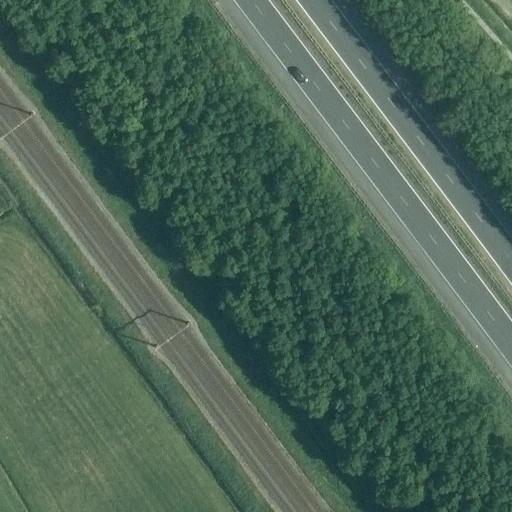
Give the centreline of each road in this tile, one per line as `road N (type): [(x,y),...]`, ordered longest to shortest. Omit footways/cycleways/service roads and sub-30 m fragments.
road 1 (motorway): [(247,0),(511,352)]
road 2 (motorway): [(511,269),(309,0)]
